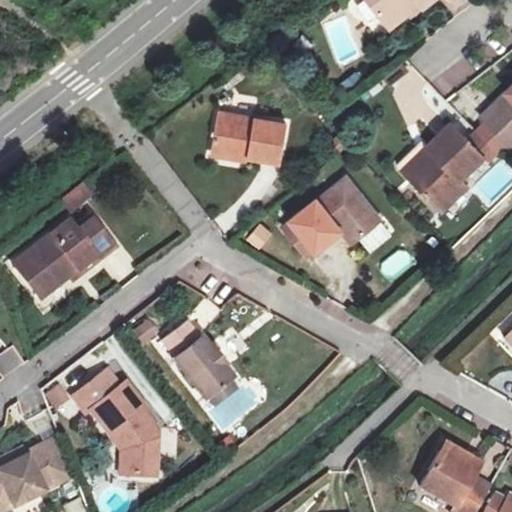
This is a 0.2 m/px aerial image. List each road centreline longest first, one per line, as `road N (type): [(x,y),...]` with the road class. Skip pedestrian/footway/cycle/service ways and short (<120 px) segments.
road 1 (residential): [(0,393),(195,250),(511,430)]
road 2 (unclassified): [(170,0),(0,142)]
